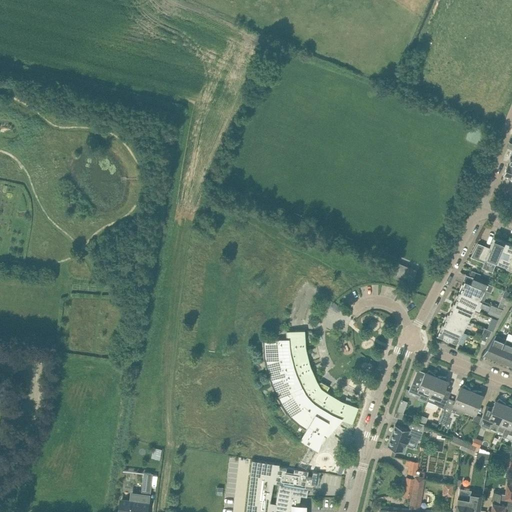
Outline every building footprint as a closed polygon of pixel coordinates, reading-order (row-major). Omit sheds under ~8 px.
[(505,175),(511,177),(511,148),(507,146),(502,159),(508,161),(503,172),(504,173),(504,174),(506,174),(505,175)] [(478,242),(470,257),(483,262),(484,260),(496,264),(505,241),(494,236),(489,247),(478,242)] [(511,243),(505,241),(497,262),(507,266),(506,269),(511,271),(511,256),(511,255),(511,243)] [(411,283),(416,270),(399,263),(394,276),(411,283)] [(461,292),(460,293),(478,301),(485,289),(491,292),(494,285),(479,279),(473,277),(471,282),(465,280),(465,281),(466,281),(465,284),(462,283),(459,291),(461,292)] [(455,303),(454,304),(473,312),(478,301),(460,293),(459,295),(457,294),(453,302),(455,303)] [(334,301),(330,305),(338,311),(342,307),(334,301)] [(449,313),(449,315),(467,322),(473,312),(454,304),(454,306),(451,305),(448,313),(449,313)] [(500,317),(503,309),(491,304),(488,312),(500,317)] [(444,324),(443,325),(462,333),(467,322),(449,315),(448,316),(445,315),(442,323),(444,324)] [(491,318),(487,328),(488,328),(492,330),(493,330),(497,320),(491,318)] [(450,339),(457,342),(462,333),(443,325),(442,327),(440,326),(436,334),(440,335),(439,337),(449,342),(450,339)] [(326,392),(329,386),(321,381),(317,383),(315,380),(316,380),(310,366),(309,367),(308,363),(309,363),(306,349),(305,349),(304,346),(305,346),(304,330),(287,332),(287,337),(263,340),(266,358),(270,372),(273,383),(279,396),(283,404),(288,411),(293,417),(300,423),(305,415),(308,417),(311,413),(315,416),(316,414),(329,421),(328,421),(335,424),(340,419),(352,423),(358,406),(343,401),(343,402),(340,401),(340,400),(327,392),(327,393),(326,392)] [(488,355),(498,359),(506,339),(495,335),(483,353),(484,353),(484,352),(488,355)] [(511,364),(511,365),(511,364),(511,341),(506,339),(498,359),(507,363),(511,364)] [(415,378),(410,391),(419,395),(420,395),(419,398),(426,401),(426,400),(429,393),(436,376),(435,376),(435,375),(429,370),(427,372),(423,377),(421,381),(415,378)] [(436,376),(429,393),(430,394),(440,398),(437,405),(444,408),(448,397),(451,392),(444,389),(445,386),(446,380),(446,377),(438,376),(438,377),(436,376)] [(453,402),(450,410),(455,412),(458,405),(465,408),(472,390),(470,390),(471,389),(464,384),(462,386),(458,391),(453,403),(453,402)] [(472,390),(465,408),(476,413),(476,412),(480,401),(481,394),(482,391),(473,390),(473,391),(472,390)] [(479,423),(496,430),(500,422),(507,405),(505,404),(506,403),(499,398),(497,401),(495,400),(495,401),(492,409),(486,406),(480,422),(479,423)] [(511,439),(511,404),(508,404),(508,405),(507,405),(500,422),(506,425),(501,436),(511,439)] [(443,410),(439,421),(446,424),(451,413),(443,410)] [(305,415),(300,423),(307,428),(299,441),(318,451),(324,434),(326,435),(335,424),(328,421),(329,421),(316,414),(315,416),(311,413),(308,417),(305,415)] [(425,423),(427,417),(421,415),(419,421),(425,423)] [(421,440),(424,423),(411,420),(408,428),(395,424),(388,446),(402,451),(404,445),(406,445),(409,436),(421,440)] [(476,446),(463,440),(460,447),(473,452),(476,446)] [(252,459),(245,511),(301,511),(302,505),(299,505),(300,502),(301,495),(279,491),(278,491),(275,504),(270,504),(273,484),(279,485),(281,476),(278,476),(280,465),(280,463),(252,459)] [(409,460),(407,473),(416,474),(418,462),(418,461),(412,460),(409,460)] [(280,465),(278,476),(281,476),(279,485),(278,491),(279,491),(301,495),(307,496),(308,488),(313,488),(313,485),(315,485),(317,472),(313,471),(312,475),(308,474),(308,470),(295,468),(294,468),(294,472),(286,470),(287,467),(288,467),(288,466),(280,465)] [(413,488),(415,478),(406,476),(403,492),(412,494),(413,492),(413,488)] [(415,478),(413,488),(422,490),(424,478),(416,477),(415,478)] [(444,484),(443,494),(451,495),(452,485),(444,484)] [(118,511),(117,511),(146,511),(149,491),(142,490),(142,494),(132,492),(132,497),(130,497),(130,501),(121,500),(119,511),(118,511)] [(503,511),(506,499),(505,499),(505,494),(494,492),(491,510),(488,510),(487,511),(503,511)] [(458,497),(456,509),(455,511),(471,511),(472,511),(476,511),(479,511),(482,495),(470,493),(469,499),(458,497)]
